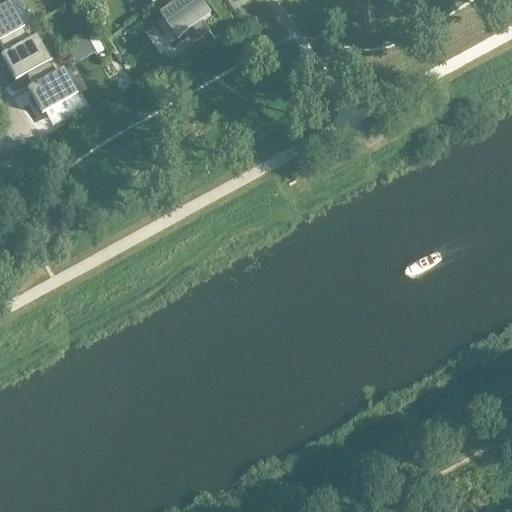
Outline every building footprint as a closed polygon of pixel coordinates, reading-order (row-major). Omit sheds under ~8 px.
[(159,0),(160,0),(167,10),(160,15),(177,39),(210,16),(198,0),(159,0)] [(73,2),(61,8),(66,16),(77,10),(73,2)] [(0,40),(20,29),(21,30),(22,30),(7,4),(0,7),(0,40)] [(27,41),(21,30),(20,29),(0,40),(0,47),(3,54),(0,55),(0,57),(13,82),(24,76),(24,75),(47,62),(47,63),(48,63),(34,37),(27,41)] [(53,74),(47,63),(47,62),(24,75),(24,76),(30,87),(26,89),(40,115),(75,96),(61,70),(53,74)]
